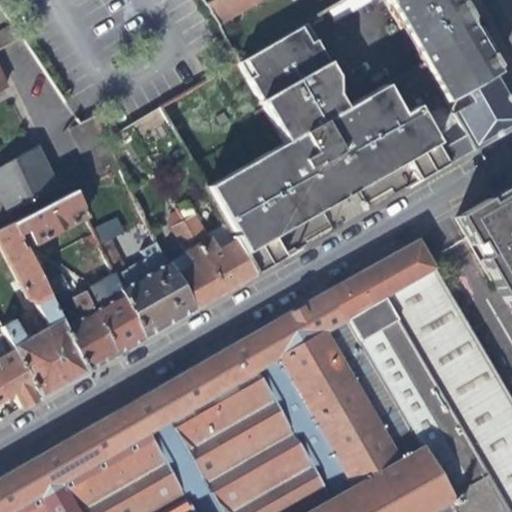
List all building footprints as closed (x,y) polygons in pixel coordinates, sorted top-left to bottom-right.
[(200,190),(221,227),(231,244),(251,278),(384,202),(351,142),(414,107),(420,118),(492,77),(461,23),(452,7),(447,0),(381,0),(401,36),(410,52),(419,67),(340,112),(331,95),(331,80),(300,25),(232,64),(276,145),(200,190)] [(212,0),(205,4),(218,26),(265,0),(212,0)] [(367,0),(343,0),(323,12),(331,25),(369,3),(367,0)] [(12,28),(0,34),(0,49),(19,39),(12,28)] [(492,77),(420,118),(446,167),(480,147),(511,129),(511,111),(502,94),(492,77)] [(415,185),(446,167),(420,118),(414,107),(351,142),(384,202),(415,185)] [(153,108),(135,119),(144,134),(154,127),(165,130),(153,108)] [(94,181),(117,169),(103,143),(91,118),(77,126),(69,130),(94,181)] [(32,148),(0,164),(0,205),(4,214),(52,190),(32,148)] [(511,183),(488,197),(456,214),(474,243),(511,306),(511,183)] [(70,193),(8,225),(14,237),(22,233),(28,246),(50,236),(82,220),(70,193)] [(191,218),(180,225),(220,295),(251,278),(231,244),(213,254),(204,237),(203,234),(200,235),(191,218)] [(0,330),(0,332),(10,353),(34,401),(55,389),(60,386),(82,374),(60,330),(50,310),(46,302),(33,275),(14,237),(8,225),(0,228),(0,256),(22,300),(31,305),(43,330),(34,336),(29,338),(19,344),(9,325),(0,330)] [(109,225),(90,235),(93,243),(96,249),(116,238),(109,225)] [(176,247),(181,256),(188,269),(172,277),(190,312),(206,303),(220,295),(180,225),(170,230),(179,246),(176,247)] [(221,227),(204,237),(213,254),(231,244),(221,227)] [(76,234),(79,241),(90,235),(87,229),(76,234)] [(82,249),(93,243),(90,235),(79,241),(82,249)] [(399,250),(327,289),(348,320),(451,499),(490,479),(509,511),(511,511),(511,398),(419,236),(399,250)] [(100,258),(110,278),(140,341),(168,325),(190,312),(172,277),(166,265),(165,263),(135,280),(117,249),(100,258)] [(181,256),(166,265),(172,277),(188,269),(181,256)] [(93,311),(88,314),(110,358),(121,352),(128,347),(140,341),(110,278),(97,285),(106,303),(93,311)] [(0,511),(425,511),(426,511),(451,499),(458,511),(509,511),(490,479),(451,499),(348,320),(327,289),(0,474),(0,511)] [(50,310),(69,300),(65,292),(46,302),(50,310)] [(78,320),(60,330),(82,374),(100,364),(110,358),(88,314),(79,295),(69,300),(78,320)] [(0,399),(6,396),(15,412),(24,407),(34,401),(10,353),(0,358),(0,399)]
